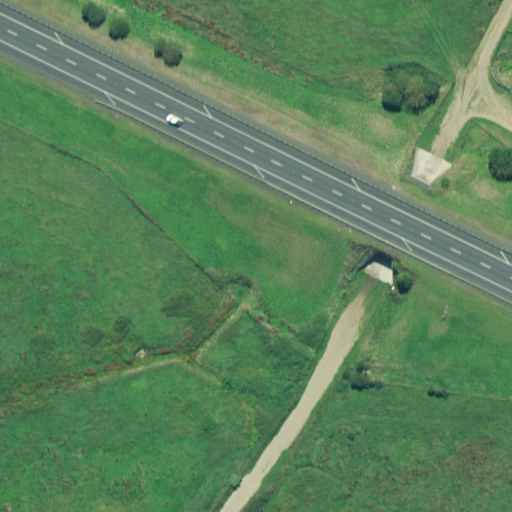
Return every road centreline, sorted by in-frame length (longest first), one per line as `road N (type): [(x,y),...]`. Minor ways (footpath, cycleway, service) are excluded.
road 1 (track): [(228,511),(315,391),(511,0)]
road 2 (trunk): [(0,27),(511,275)]
